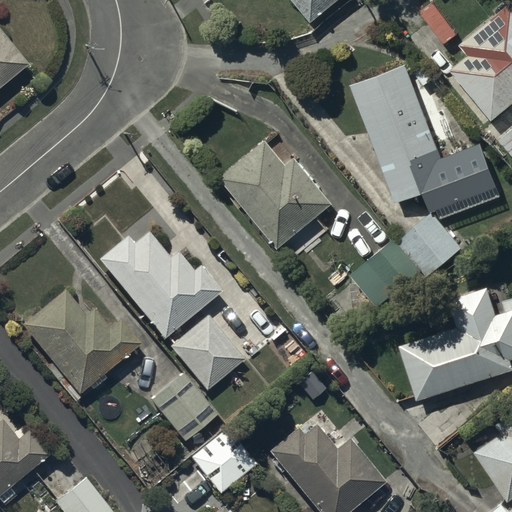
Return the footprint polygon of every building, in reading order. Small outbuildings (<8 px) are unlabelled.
[(293,0),(310,20),(334,0),(293,0)] [(467,54),(449,69),(491,119),(511,101),(511,2),(510,0),(458,43),(467,54)] [(0,83),(25,64),(0,32),(0,83)] [(405,62),(349,83),(394,203),(426,191),(431,206),(499,181),(482,137),(439,153),(405,62)] [(511,126),(499,137),(511,153),(511,126)] [(265,137),(217,176),(276,249),(332,203),(294,156),(286,163),(265,137)] [(394,236),(349,274),(377,306),(420,270),(425,276),(461,246),(431,211),(397,240),(394,236)] [(124,235),(95,258),(161,337),(218,290),(197,265),(191,270),(174,251),(167,257),(144,231),(130,242),(124,235)] [(457,325),(399,343),(416,398),(511,368),(509,358),(511,357),(511,295),(501,299),(505,310),(495,313),(486,285),(448,297),(457,325)] [(61,287),(18,323),(77,393),(86,385),(89,389),(103,377),(100,373),(138,342),(117,317),(106,326),(90,306),(82,312),(61,287)] [(243,359),(206,313),(167,345),(204,390),(243,359)] [(181,371),(147,398),(181,441),(215,414),(181,371)] [(501,432),(474,450),(508,500),(511,496),(511,407),(493,420),(501,432)] [(294,425),(265,450),(316,511),(343,511),(382,480),(347,438),(345,439),(321,410),(297,429),(294,425)] [(0,491),(47,453),(26,428),(17,436),(2,418),(0,420),(0,491)] [(188,456),(218,492),(254,463),(225,427),(188,456)] [(109,511),(84,476),(52,499),(61,511),(109,511)] [(500,502),(488,511),(511,511),(511,507),(507,511),(500,502)]
